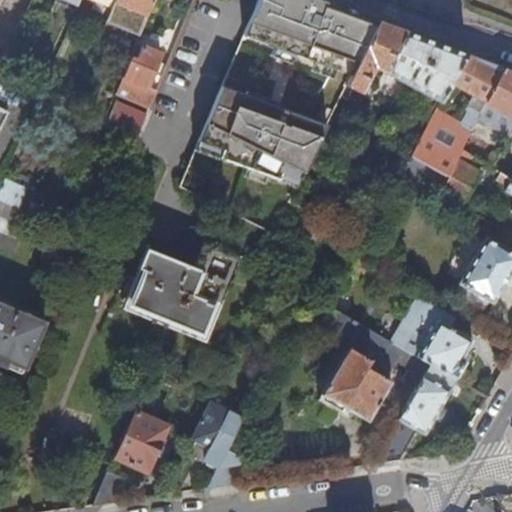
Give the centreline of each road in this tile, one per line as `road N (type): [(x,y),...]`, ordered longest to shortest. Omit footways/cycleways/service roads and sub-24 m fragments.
road 1 (residential): [(467,478),(247,511)]
road 2 (unclassified): [(511,47),(366,0)]
